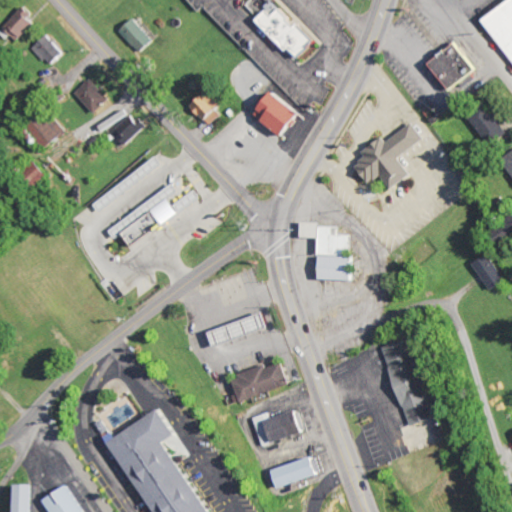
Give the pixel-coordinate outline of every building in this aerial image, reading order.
[(511,0),(508,0),(486,15),(511,52),(511,0)] [(29,7),(3,32),(14,45),(41,20),(29,7)] [(312,42),(278,7),(271,15),(265,9),(254,20),(284,50),(286,48),(296,58),(312,42)] [(160,42),(139,18),(123,32),(145,55),(160,42)] [(37,48),(54,67),(69,53),(52,35),(37,48)] [(434,62),(453,91),(482,71),(463,42),(434,62)] [(116,101),(98,79),(82,92),(99,114),(116,101)] [(196,105),(212,126),(228,114),(213,92),(196,105)] [(307,115),(279,92),(261,115),(289,138),(307,115)] [(511,134),(493,104),(474,115),(492,146),(511,134)] [(70,131),(46,108),(30,125),(54,147),(70,131)] [(129,146),(150,129),(139,114),(117,131),(129,146)] [(406,157),(431,141),(420,124),(392,142),(390,138),(369,152),(373,159),(364,165),(376,184),(389,176),(397,189),(418,176),(406,157)] [(98,204),(104,212),(169,165),(164,158),(98,204)] [(49,175),(37,161),(24,172),(36,186),(49,175)] [(113,230),(119,239),(129,233),(137,246),(208,200),(202,191),(181,205),(176,198),(185,193),(181,186),(113,230)] [(511,243),(511,242),(511,217),(499,230),(511,243)] [(360,281),(361,257),(356,257),(357,235),(345,235),(345,225),(310,224),(309,237),(328,238),(327,280),(360,281)] [(508,283),(493,254),(478,262),(494,291),(508,283)] [(210,348),(266,329),(260,312),(205,331),(210,348)] [(438,420),(417,340),(393,346),(414,427),(438,420)] [(236,378),(235,374),(262,364),(264,368),(280,362),(287,384),(236,401),(229,380),(236,378)] [(166,408),(183,436),(172,443),(216,511),(155,511),(111,444),(166,408)] [(256,419),(264,447),(311,434),(304,411),(274,420),(272,414),(256,419)] [(278,471),(284,489),(327,476),(321,458),(278,471)]
